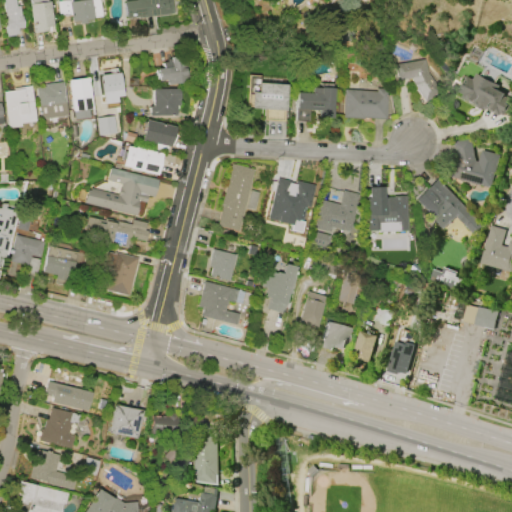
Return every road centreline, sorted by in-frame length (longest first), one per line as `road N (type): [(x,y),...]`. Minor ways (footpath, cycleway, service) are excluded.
road 1 (primary): [(145,368),(511,471)]
road 2 (primary): [(511,445),(151,342)]
road 3 (residential): [(151,342),(219,76),(200,0)]
road 4 (residential): [(415,142),(384,157),(203,151)]
road 5 (residential): [(211,35),(0,67)]
road 6 (primary): [(433,421),(276,388),(258,396)]
road 7 (primary): [(151,342),(0,304)]
road 8 (primary): [(0,332),(145,368)]
road 9 (residential): [(24,338),(0,482)]
